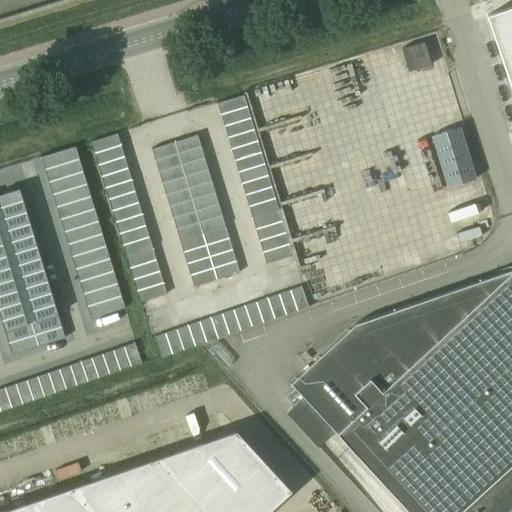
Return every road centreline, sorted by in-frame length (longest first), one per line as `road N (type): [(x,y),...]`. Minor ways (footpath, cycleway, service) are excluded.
road 1 (unknown): [(511,218),(466,263),(307,326),(282,357),(282,410),(373,511)]
road 2 (unclassified): [(0,85),(279,0)]
